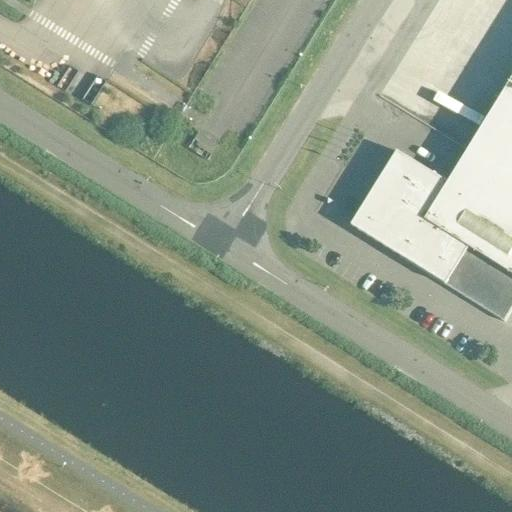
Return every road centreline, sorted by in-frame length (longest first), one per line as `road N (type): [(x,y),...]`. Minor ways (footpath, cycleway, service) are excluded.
road 1 (unclassified): [(511,426),(223,245)]
road 2 (unclassified): [(223,245),(377,0)]
road 3 (unclassified): [(223,245),(0,106)]
road 4 (unknown): [(123,0),(137,34),(160,43),(215,0)]
